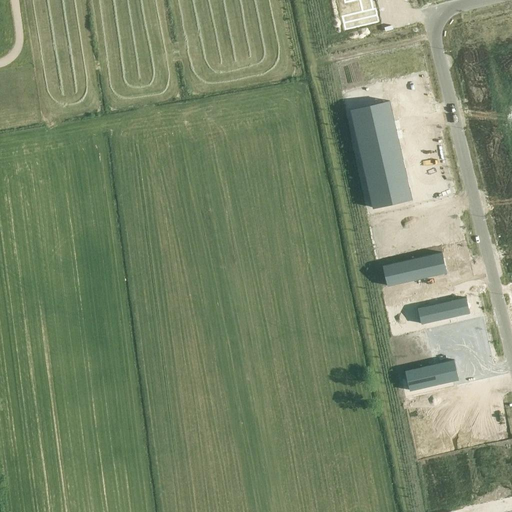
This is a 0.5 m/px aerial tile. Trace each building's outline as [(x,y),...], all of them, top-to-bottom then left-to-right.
[(360,12),(341,17),(344,31),(378,23),(374,9),(370,10),(367,0),(343,0),(344,3),(357,0),(360,12)] [(511,37),(464,49),(476,94),(511,85),(511,37)] [(402,54),(374,60),(377,75),(389,72),(391,81),(416,75),(412,59),(404,61),(402,54)] [(390,101),(351,110),(373,207),(412,198),(390,101)] [(442,252),(383,266),(388,285),(446,272),(442,252)] [(466,297),(418,308),(421,324),(470,313),(466,297)] [(454,360),(405,371),(410,390),(459,379),(454,360)]
